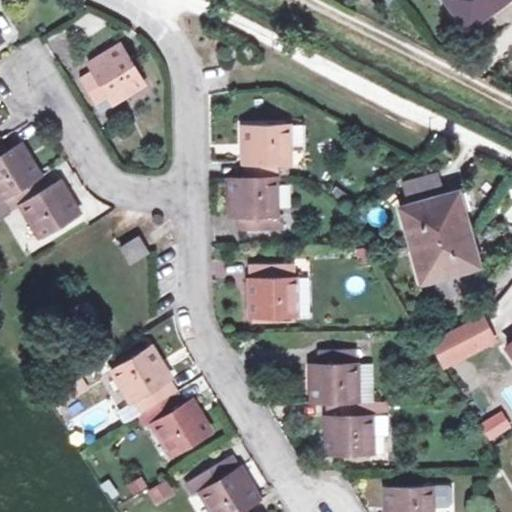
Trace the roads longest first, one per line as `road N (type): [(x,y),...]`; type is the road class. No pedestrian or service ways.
road 1 (track): [(153,18),(190,6),(511,163)]
road 2 (residential): [(191,180),(198,335),(311,511)]
road 3 (residential): [(29,66),(103,170),(135,188),(191,180)]
road 4 (track): [(316,0),(511,99)]
road 5 (residential): [(114,0),(153,18),(185,59),(191,180)]
